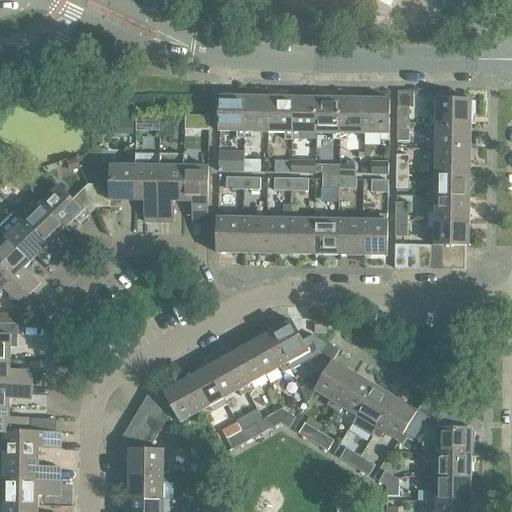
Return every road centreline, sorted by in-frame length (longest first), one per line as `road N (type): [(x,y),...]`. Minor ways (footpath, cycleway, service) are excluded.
road 1 (residential): [(91,411),(59,401),(61,320),(121,253),(146,244),(182,247),(198,257),(225,313)]
road 2 (residential): [(511,59),(260,57),(205,49)]
road 3 (residential): [(511,297),(296,293),(225,313)]
road 4 (residential): [(43,0),(127,37),(205,49)]
road 5 (residential): [(225,313),(118,371),(91,411)]
